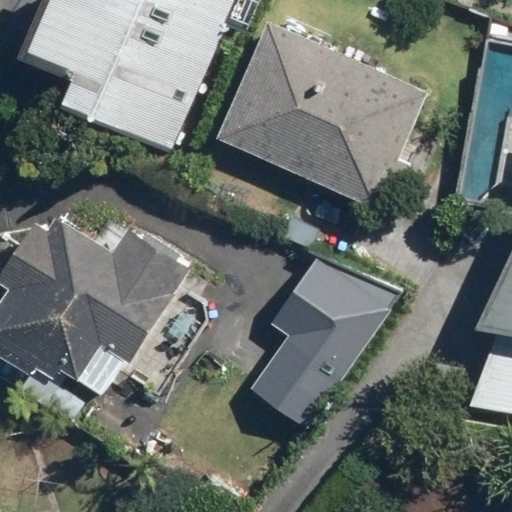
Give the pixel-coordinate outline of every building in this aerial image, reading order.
[(168,156),(226,3),(218,0),(21,0),(0,56),(0,64),(55,85),(46,110),(168,156)] [(416,95),(256,26),(205,141),(366,210),(377,184),(391,189),(401,167),(388,161),(416,95)] [(0,358),(43,385),(51,373),(66,382),(88,348),(120,369),(184,268),(116,226),(99,254),(41,218),(31,235),(16,226),(0,251),(0,358)] [(511,414),(511,221),(462,330),(490,336),(466,406),(511,414)] [(282,423),(195,365),(146,438),(233,496),(282,423)]
